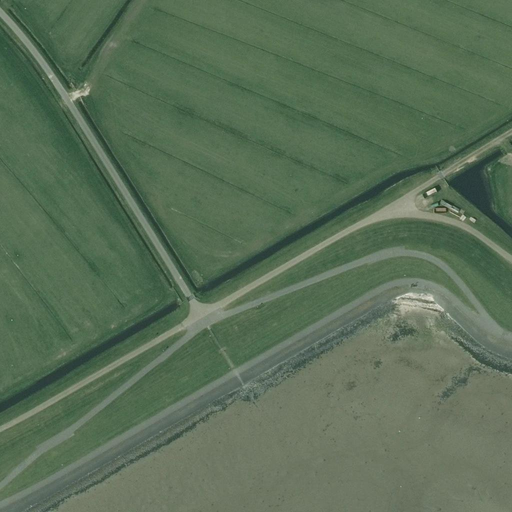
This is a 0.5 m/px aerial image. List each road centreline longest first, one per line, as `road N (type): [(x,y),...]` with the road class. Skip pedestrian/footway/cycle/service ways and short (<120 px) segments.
road 1 (unclassified): [(200,315),(70,105),(0,12)]
road 2 (track): [(511,133),(363,222)]
